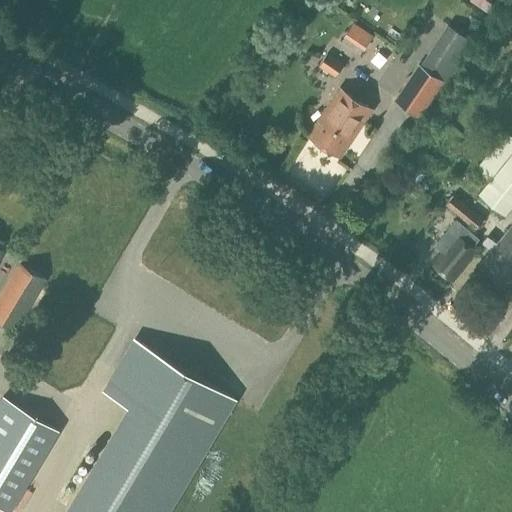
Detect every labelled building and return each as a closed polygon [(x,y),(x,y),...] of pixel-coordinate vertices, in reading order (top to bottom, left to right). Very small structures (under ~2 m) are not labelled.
[(306,0),(294,18),(304,25),(321,0),(306,0)] [(448,25),(421,66),(442,80),(446,83),(473,42),(448,25)] [(352,53),(336,43),(321,66),(336,77),(352,53)] [(442,80),(421,66),(420,65),(397,100),(419,116),(442,80)] [(340,88),(308,134),(342,157),(372,110),(340,88)] [(511,155),(479,194),(506,216),(511,208),(511,155)] [(331,186),(323,207),(339,213),(347,191),(331,186)] [(446,206),(475,228),(483,217),(454,195),(446,206)] [(511,226),(484,261),(497,272),(494,276),(511,291),(511,290),(511,226)] [(458,234),(433,264),(452,280),(477,250),(458,234)] [(46,278),(34,271),(21,264),(0,298),(0,320),(16,331),(46,278)] [(20,342),(8,336),(0,350),(0,352),(11,359),(20,342)] [(170,511),(238,399),(134,337),(103,389),(128,404),(63,511),(170,511)] [(10,511),(59,430),(37,417),(4,397),(0,402),(0,506),(9,511),(10,511)]
